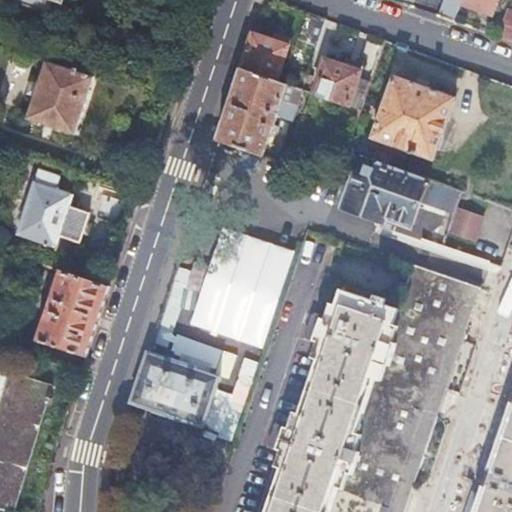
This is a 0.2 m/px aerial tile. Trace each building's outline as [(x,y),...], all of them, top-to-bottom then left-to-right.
[(14,0),(13,6),(51,18),(56,2),(65,5),(66,0),(14,0)] [(395,0),(394,5),(410,11),(413,0),(395,0)] [(453,25),(460,7),(462,0),(444,0),(437,20),(453,25)] [(462,0),(460,7),(493,19),(499,0),(462,0)] [(511,14),(507,13),(497,41),(511,46),(511,14)] [(323,22),(307,16),(296,47),(312,52),(323,22)] [(274,35),(271,44),(288,49),(291,41),(274,35)] [(252,37),(241,71),(276,82),(288,49),(271,44),(252,37)] [(312,55),(299,90),(301,91),(312,95),(349,107),(353,96),(364,100),(370,84),(357,80),(362,63),(344,57),(341,65),(312,55)] [(47,63),(29,119),(75,135),(94,79),(47,63)] [(229,106),(217,142),(262,157),(264,149),(270,151),(272,144),(267,141),(270,133),(285,138),(301,91),(299,90),(276,82),(241,71),(229,106)] [(392,81),(371,141),(431,162),(453,102),(392,81)] [(140,163),(150,165),(158,143),(148,139),(140,163)] [(376,151),(372,161),(377,163),(403,173),(407,162),(376,151)] [(437,210),(445,189),(403,173),(377,163),(371,179),(356,173),(342,211),(408,235),(420,204),(437,210)] [(53,170),(47,168),(45,174),(40,173),(18,237),(55,250),(59,237),(79,245),(89,216),(69,210),(73,197),(56,191),(61,179),(51,176),(53,170)] [(481,220),(456,211),(447,236),(472,245),(481,220)] [(403,511),(478,289),(412,267),(397,311),(386,341),(396,345),(387,369),(378,366),(349,451),(359,454),(350,479),(342,475),(328,511),(403,511)] [(36,343),(86,358),(109,288),(60,271),(36,343)] [(264,449),(275,453),(284,456),(264,511),(328,511),(342,475),(350,479),(359,454),(349,451),(378,366),(387,369),(396,345),(386,341),(397,311),(339,293),(328,323),(310,317),(301,340),(321,347),(291,433),(272,427),(264,449)] [(218,379),(211,376),(146,355),(130,405),(205,431),(222,380),(218,379)] [(0,370),(0,507),(16,511),(17,511),(54,387),(0,370)] [(474,493),(467,511),(511,511),(511,418),(494,471),(491,469),(485,488),(488,489),(485,496),(474,493)]
